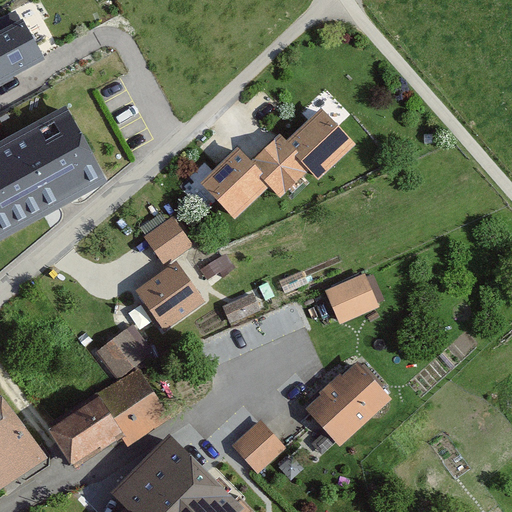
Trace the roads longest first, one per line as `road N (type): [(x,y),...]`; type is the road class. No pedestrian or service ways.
road 1 (residential): [(0,298),(333,0)]
road 2 (unclassified): [(341,0),(511,192)]
